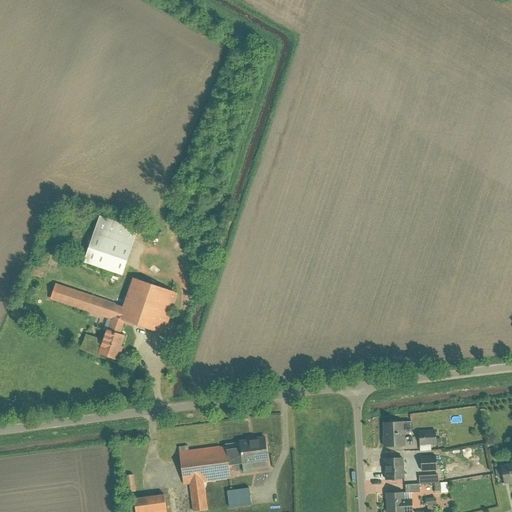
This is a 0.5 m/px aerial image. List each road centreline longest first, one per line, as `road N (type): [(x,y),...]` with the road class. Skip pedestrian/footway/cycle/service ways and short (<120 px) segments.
road 1 (unclassified): [(354,385),(0,431)]
road 2 (unclassified): [(511,367),(354,385)]
road 3 (unclassified): [(354,385),(364,511)]
